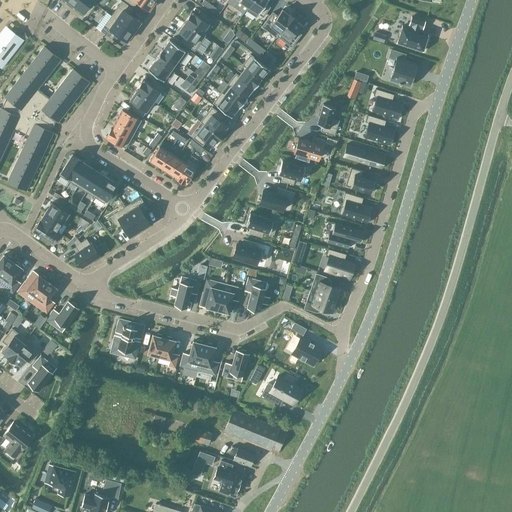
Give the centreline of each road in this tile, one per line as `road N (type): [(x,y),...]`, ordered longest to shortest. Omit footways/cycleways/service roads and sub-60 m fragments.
road 1 (unclassified): [(351,511),(453,281),(511,81)]
road 2 (unclassified): [(342,377),(376,302),(438,100)]
road 3 (residential): [(84,285),(237,329),(284,305),(340,332)]
road 4 (residential): [(188,209),(319,35),(321,14),(301,0)]
road 5 (residential): [(438,100),(412,114),(340,332)]
road 6 (residential): [(120,72),(76,134),(188,209)]
road 7 (unclassified): [(270,511),(342,377)]
road 8 (residential): [(84,285),(188,209)]
